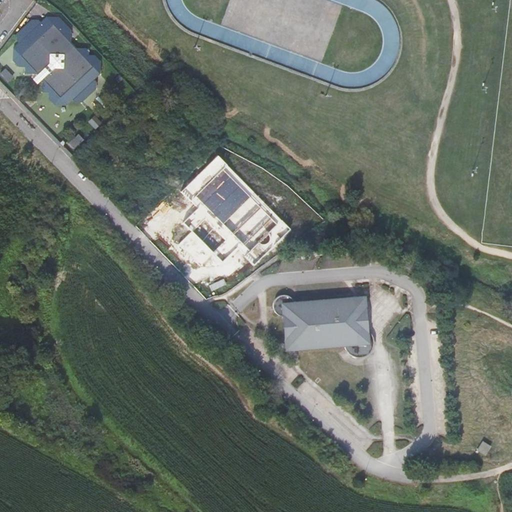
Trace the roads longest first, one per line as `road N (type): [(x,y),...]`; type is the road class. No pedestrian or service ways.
road 1 (residential): [(417,479),(360,459),(0,95)]
road 2 (track): [(511,258),(443,221),(429,187),(455,67),(450,0)]
